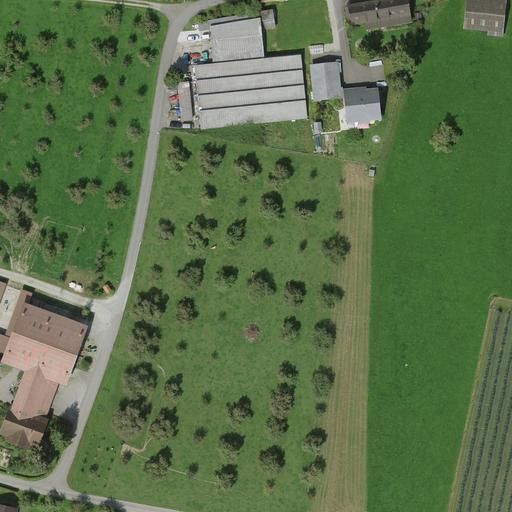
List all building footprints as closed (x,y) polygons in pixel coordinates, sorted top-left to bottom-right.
[(388,0),(346,7),(349,26),(366,23),(367,30),(412,23),(407,0),(388,0)] [(472,0),(469,0),(467,30),(505,34),(508,4),(472,0)] [(195,66),(202,129),(311,118),(305,55),(265,59),(262,30),(275,27),(272,10),(199,23),(200,29),(210,28),(214,64),(195,66)] [(335,64),(312,66),(316,100),(338,98),(335,64)] [(189,83),(179,84),(183,122),(192,121),(189,83)] [(347,95),(350,121),(379,118),(377,92),(347,95)] [(10,408),(2,433),(10,436),(9,441),(31,449),(33,444),(41,447),(51,420),(47,419),(60,380),(68,383),(72,372),(88,327),(30,307),(34,296),(23,293),(7,339),(0,336),(0,301),(6,286),(0,284),(0,350),(10,354),(7,362),(19,366),(32,371),(17,411),(10,408)]
